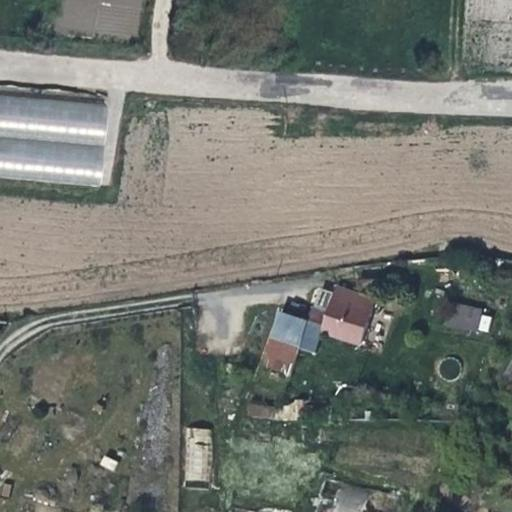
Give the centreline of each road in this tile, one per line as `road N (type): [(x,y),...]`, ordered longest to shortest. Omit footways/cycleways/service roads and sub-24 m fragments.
road 1 (residential): [(0,59),(511,93)]
road 2 (residential): [(0,355),(38,323),(385,266)]
